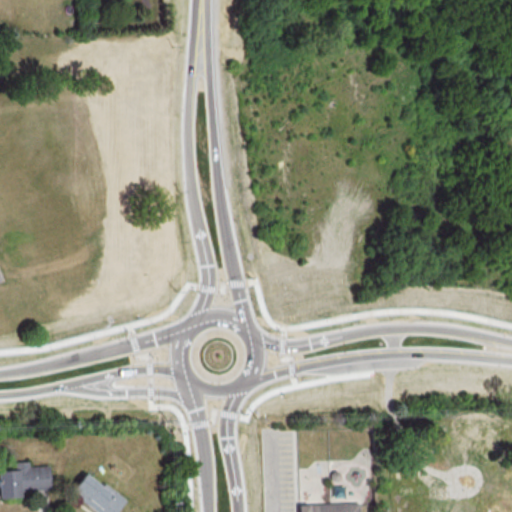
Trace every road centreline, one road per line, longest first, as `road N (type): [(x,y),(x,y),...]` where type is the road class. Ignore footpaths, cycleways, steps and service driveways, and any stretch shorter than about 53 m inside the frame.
road 1 (tertiary): [(245,331),(216,183),(201,36)]
road 2 (tertiary): [(242,382),(355,358),(511,358)]
road 3 (tertiary): [(187,329),(0,371)]
road 4 (tertiary): [(201,36),(188,132),(198,226)]
road 5 (tertiary): [(58,387),(169,392),(194,408)]
road 6 (tertiary): [(58,387),(118,371),(181,372)]
